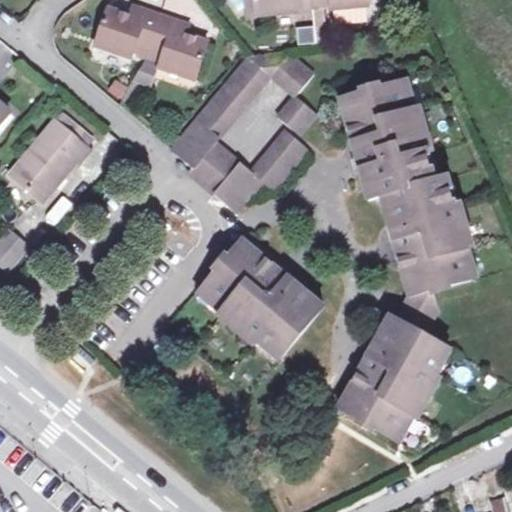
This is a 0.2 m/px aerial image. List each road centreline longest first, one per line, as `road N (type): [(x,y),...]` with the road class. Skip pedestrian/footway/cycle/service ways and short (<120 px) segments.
road 1 (residential): [(25,38),(170,173),(11,373)]
road 2 (secondary): [(11,373),(181,511)]
road 3 (residential): [(366,511),(511,442)]
